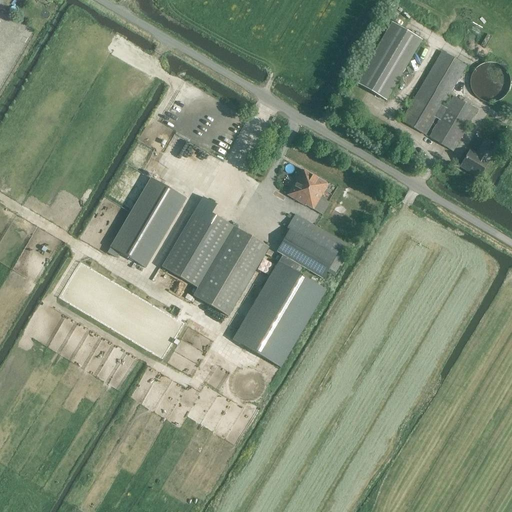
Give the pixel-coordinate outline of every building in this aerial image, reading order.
[(386,101),(422,40),(392,22),(356,83),(386,101)] [(426,135),(467,66),(442,52),(402,121),(426,135)] [(511,81),(511,80),(510,76),(509,72),(506,68),(504,66),(501,63),(498,61),(494,60),(489,60),(486,60),(482,61),(478,64),(475,66),(473,69),(471,73),(470,77),(469,81),(470,85),(471,89),(473,92),(476,95),(479,97),(482,99),(485,100),(491,101),(495,100),(498,99),(502,97),(505,95),(507,92),(509,89),(510,85),(511,81)] [(453,151),(477,111),(453,96),(429,137),(453,151)] [(495,151),(483,143),(476,154),(470,151),(460,167),(479,178),(495,151)] [(321,198),(328,185),(303,170),(288,195),(305,206),(306,205),(321,214),(328,202),(321,198)] [(115,241),(110,248),(111,249),(146,269),(187,200),(152,179),(115,241)] [(228,316),(269,247),(198,206),(162,267),(198,289),(193,296),(228,316)] [(289,230),(277,252),(283,255),(303,267),(323,279),(327,272),(334,276),(350,247),(305,221),(303,225),(293,219),(287,228),(289,230)] [(283,255),(233,340),(235,341),(248,349),(280,368),(326,290),(299,275),(303,267),(283,255)]
